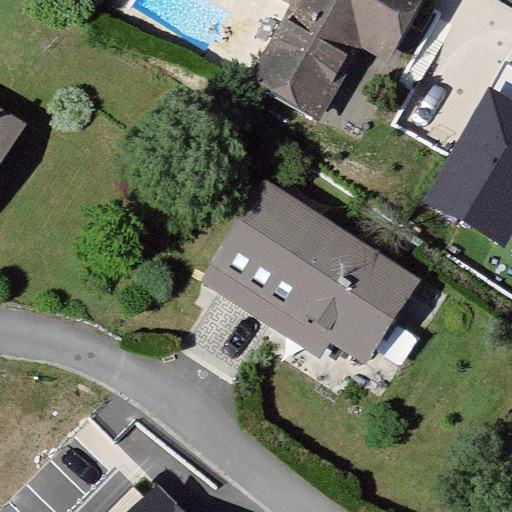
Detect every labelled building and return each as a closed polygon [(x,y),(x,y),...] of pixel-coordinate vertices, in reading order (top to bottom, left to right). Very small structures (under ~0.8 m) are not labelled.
[(288,0),(310,14),(268,88),(319,117),(360,44),(390,58),(420,2),(417,0),(280,0),(280,2),(286,0),(288,0)] [(511,98),(489,86),(423,200),(505,247),(511,234),(511,98)] [(0,114),(0,156),(14,165),(33,132),(0,114)] [(0,191),(14,165),(0,156),(0,191)] [(256,240),(238,270),(351,344),(376,362),(381,360),(418,299),(326,239),(317,251),(270,222),(256,240)] [(351,344),(238,270),(228,286),(317,346),(340,362),(351,344)] [(180,511),(165,495),(147,511),(180,511)]
